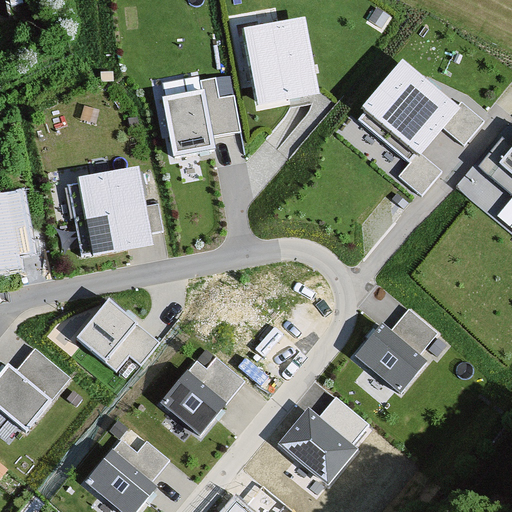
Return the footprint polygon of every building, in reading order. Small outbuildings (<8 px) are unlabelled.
[(305,26),(244,38),(258,108),(318,96),(305,26)] [(364,113),(393,137),(431,90),(403,67),(364,113)] [(203,90),(162,97),(173,157),(215,149),(213,137),(241,132),(234,95),(219,98),(215,78),(201,81),(203,90)] [(393,137),(421,160),(459,114),(431,90),(393,137)] [(511,144),(501,136),(476,167),(511,194),(511,144)] [(146,208),(140,173),(78,182),(82,219),(146,208)] [(0,201),(0,274),(36,268),(24,197),(0,201)] [(82,219),(90,262),(153,251),(146,208),(82,219)] [(158,345),(109,305),(78,343),(117,375),(130,359),(140,368),(158,345)] [(382,323),(355,356),(401,393),(428,361),(420,355),(438,333),(410,309),(391,331),(382,323)] [(8,365),(0,374),(0,407),(26,430),(69,378),(35,349),(16,372),(8,365)] [(200,434),(245,382),(216,358),(207,368),(198,360),(162,402),(200,434)] [(326,479),(369,427),(334,399),(316,421),(308,415),(283,444),(326,479)] [(137,453),(121,440),(86,482),(122,511),(138,511),(159,487),(152,481),(169,460),(147,442),(137,453)] [(289,511),(261,488),(242,511),(234,504),(227,511),(289,511)]
